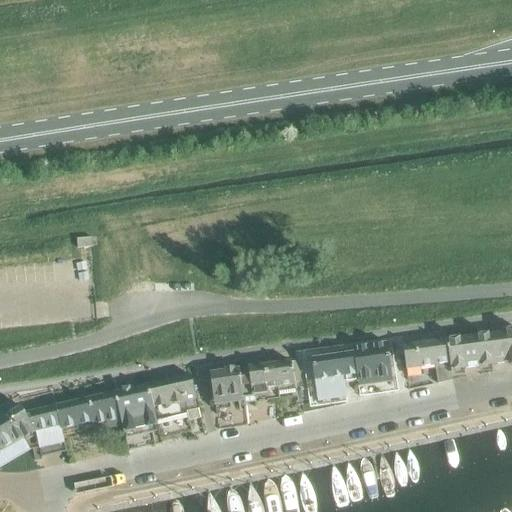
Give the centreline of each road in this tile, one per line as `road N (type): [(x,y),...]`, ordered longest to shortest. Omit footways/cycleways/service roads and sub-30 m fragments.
road 1 (unclassified): [(0,362),(96,342),(177,311),(511,290)]
road 2 (primary): [(0,143),(511,62)]
road 3 (residential): [(0,392),(511,319)]
road 4 (residential): [(19,494),(511,388)]
